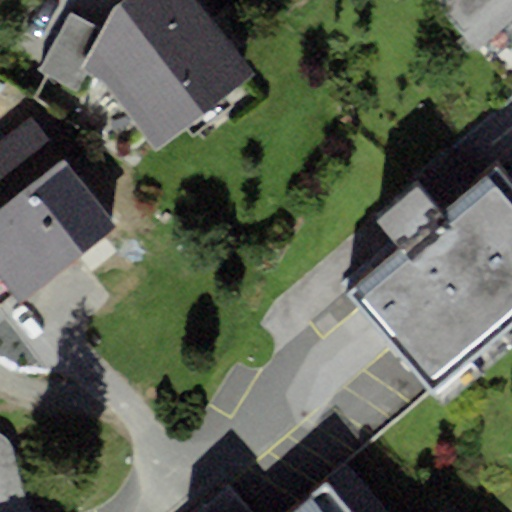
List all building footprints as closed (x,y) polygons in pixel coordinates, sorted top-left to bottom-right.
[(251,66),(200,0),(115,0),(112,7),(103,27),(84,66),(104,76),(151,141),(251,66)] [(511,16),(511,0),(432,0),(474,49),(511,16)] [(84,66),(103,27),(68,11),(41,68),(76,84),(84,66)] [(0,300),(106,223),(59,160),(51,166),(25,130),(0,148),(0,300)] [(352,293),(423,374),(493,313),(503,324),(511,316),(511,180),(496,162),(443,209),(435,200),(416,179),(374,215),(402,249),(352,293)] [(433,511),(387,511),(344,459),(282,511),(259,511),(229,477),(190,511),(446,511),(441,506),(433,511)]
